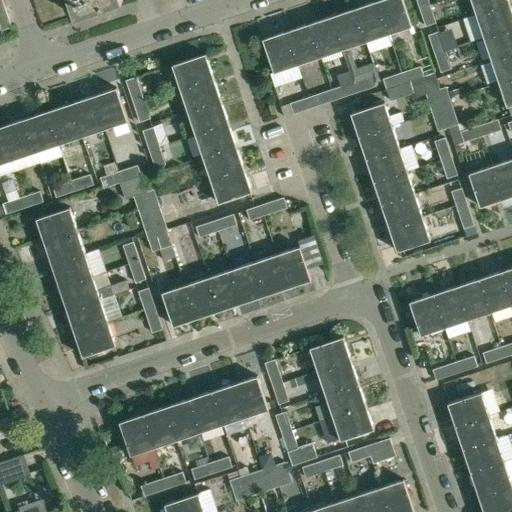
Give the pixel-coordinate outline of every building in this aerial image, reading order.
[(69,0),(71,2),(76,0),(80,12),(74,14),(75,16),(121,0),(69,0)] [(378,0),(377,1),(389,34),(412,26),(403,0),(378,0)] [(471,0),(477,15),(510,4),(508,0),(471,0)] [(377,1),(354,8),(365,42),(389,34),(377,1)] [(436,23),(429,2),(419,6),(426,26),(436,23)] [(511,10),(510,4),(477,15),(484,38),(511,28),(511,10)] [(332,16),(343,49),(365,42),(354,8),(332,16)] [(0,26),(2,31),(12,28),(5,9),(0,10),(0,26)] [(332,16),(309,23),(320,57),(343,49),(332,16)] [(297,65),(320,57),(309,23),(286,31),(297,65)] [(511,28),(484,38),(492,61),(511,53),(511,28)] [(274,72),(297,65),(286,31),(263,39),(274,72)] [(429,35),(435,54),(445,50),(439,31),(429,35)] [(445,50),(435,54),(441,72),(451,69),(445,50)] [(511,53),(492,61),(499,83),(511,78),(511,53)] [(181,89),(214,78),(206,54),(173,65),(181,89)] [(354,82),(357,92),(380,84),(375,67),(351,75),(354,82)] [(420,67),(402,74),(405,84),(410,82),(423,78),(420,67)] [(405,84),(402,74),(383,80),(386,90),(405,84)] [(126,81),(133,102),(143,98),(136,78),(126,81)] [(188,111),(221,100),(214,78),(181,89),(188,111)] [(511,78),(499,83),(507,107),(511,104),(511,78)] [(338,98),(357,92),(354,82),(335,89),(338,98)] [(94,95),(105,129),(128,121),(116,88),(94,95)] [(436,91),(442,109),(452,106),(446,88),(440,90),(436,91)] [(327,91),(308,97),(311,108),(331,102),(327,91)] [(426,94),(432,113),(442,109),(436,91),(426,94)] [(105,129),(94,95),(71,103),(82,137),(105,129)] [(311,108),(308,97),(289,104),(293,114),(311,108)] [(150,119),(143,98),(133,102),(140,122),(150,119)] [(229,123),(221,100),(188,111),(196,134),(229,123)] [(359,137),(393,126),(385,102),(352,113),(359,137)] [(82,137),(71,103),(48,110),(59,144),(82,137)] [(452,106),(442,109),(448,128),(458,124),(452,106)] [(438,132),(448,128),(442,109),(432,113),(438,132)] [(59,144),(48,110),(25,118),(37,152),(59,144)] [(465,131),(474,128),(471,117),(461,121),(465,131)] [(13,159),(37,152),(25,118),(2,126),(13,159)] [(498,120),(479,126),(483,136),(501,130),(498,120)] [(229,123),(196,134),(204,157),(237,146),(229,123)] [(0,163),(13,159),(2,126),(0,126),(0,163)] [(393,126),(359,137),(367,160),(400,148),(409,146),(406,136),(397,138),(393,126)] [(464,142),(483,136),(479,126),(474,128),(465,131),(461,132),(464,142)] [(149,148),(159,145),(153,128),(143,131),(149,148)] [(435,141),(441,161),(452,157),(445,138),(435,141)] [(164,161),(159,145),(149,148),(155,167),(165,164),(164,161)] [(237,146),(204,157),(211,179),(244,168),(237,146)] [(400,148),(367,160),(374,182),(408,171),(400,148)] [(458,175),(452,157),(441,161),(447,178),(458,175)] [(503,199),(511,195),(511,158),(492,165),(503,199)] [(119,171),(122,181),(141,175),(138,165),(119,171)] [(503,199),(492,165),(469,173),(481,206),(503,199)] [(252,191),(244,168),(211,179),(219,202),(252,191)] [(122,181),(119,171),(101,177),(104,188),(120,182),(122,181)] [(408,171),(374,182),(382,204),(415,193),(408,171)] [(71,180),(74,190),(93,184),(90,174),(71,180)] [(144,193),(147,192),(141,175),(122,181),(120,182),(125,199),(134,196),(144,193)] [(74,190),(71,180),(52,186),(56,196),(74,190)] [(458,209),(458,210),(468,207),(462,188),(452,191),(458,209)] [(144,193),(150,211),(160,207),(154,189),(147,192),(144,193)] [(39,191),(21,197),(24,207),(43,201),(39,191)] [(134,196),(140,214),(150,211),(144,193),(134,196)] [(415,193),(382,204),(389,227),(423,216),(415,193)] [(6,213),(24,207),(21,197),(3,203),(6,213)] [(265,204),(268,214),(287,207),(284,197),(265,204)] [(268,214),(265,204),(246,210),(250,220),(268,214)] [(37,218),(44,241),(78,230),(70,207),(37,218)] [(166,226),(160,207),(150,211),(156,229),(166,226)] [(474,225),(468,207),(458,210),(464,229),(474,225)] [(140,214),(146,233),(156,229),(150,211),(140,214)] [(215,220),(218,230),(237,224),(233,214),(215,220)] [(423,216),(389,227),(397,251),(431,240),(423,216)] [(218,230),(215,220),(196,227),(200,236),(218,230)] [(166,226),(156,229),(162,248),(172,245),(166,226)] [(162,248),(156,229),(146,233),(152,251),(162,248)] [(85,253),(78,230),(44,241),(52,264),(85,253)] [(123,245),(129,263),(139,260),(133,241),(123,245)] [(300,246),(276,254),(288,287),(311,279),(300,246)] [(52,264),(60,287),(93,276),(85,253),(52,264)] [(253,262),(264,295),(288,287),(276,254),(253,262)] [(139,260),(129,263),(135,282),(145,278),(139,260)] [(253,262),(231,269),(242,302),(264,295),(253,262)] [(511,267),(501,271),(511,303),(511,267)] [(208,277),(219,310),(242,302),(231,269),(208,277)] [(511,303),(501,271),(478,279),(489,312),(511,304),(511,303)] [(67,310),(100,299),(113,294),(110,284),(97,288),(93,276),(60,287),(67,310)] [(219,310),(208,277),(186,284),(197,318),(219,310)] [(467,319),(489,312),(478,279),(456,286),(467,319)] [(174,325),(197,318),(186,284),(163,292),(174,325)] [(456,286),(433,294),(444,327),(467,319),(456,286)] [(145,312),(156,308),(148,288),(138,291),(145,312)] [(421,335),(444,327),(433,294),(409,302),(421,335)] [(67,310),(75,332),(108,321),(100,299),(67,310)] [(156,308),(145,312),(152,332),(163,329),(156,308)] [(116,345),(108,321),(75,332),(83,356),(116,345)] [(318,371),(351,360),(343,336),(310,348),(318,371)] [(511,343),(502,347),(505,357),(511,354),(511,343)] [(505,357),(502,347),(483,353),(487,363),(505,357)] [(453,363),(457,373),(478,366),(474,356),(453,363)] [(265,363),(272,384),(282,380),(275,359),(265,363)] [(325,394),(359,382),(351,360),(318,371),(325,394)] [(457,373),(453,363),(433,370),(436,380),(457,373)] [(257,375),(234,383),(245,416),(268,409),(257,375)] [(289,401),(282,380),(272,384),(278,404),(289,401)] [(359,382),(325,394),(333,416),(366,405),(359,382)] [(245,416),(234,383),(211,391),(222,424),(245,416)] [(211,391),(188,398),(200,432),(222,424),(211,391)] [(456,427),(489,416),(499,413),(495,403),(486,406),(482,393),(449,403),(456,427)] [(177,439),(200,432),(188,398),(166,406),(177,439)] [(366,405),(333,416),(341,439),(374,428),(366,405)] [(166,406),(143,414),(154,447),(177,439),(166,406)] [(282,434),(292,431),(285,412),(276,415),(282,434)] [(154,447),(143,414),(120,421),(131,455),(154,447)] [(489,416),(456,427),(464,449),(503,436),(500,428),(494,430),(489,416)] [(288,452),(298,449),(292,431),(282,434),(288,452)] [(472,472),(505,461),(511,459),(511,457),(505,436),(503,437),(503,436),(464,449),(472,472)] [(369,444),(372,455),(393,448),(389,438),(369,444)] [(298,449),(288,452),(293,466),(318,458),(313,444),(298,449)] [(372,455),(369,444),(348,451),(351,461),(372,455)] [(0,485),(30,476),(23,455),(0,462),(0,485)] [(320,461),(324,471),(343,465),(339,455),(320,461)] [(210,463),(213,473),(232,467),(229,456),(210,463)] [(305,477),(324,471),(320,461),(302,467),(305,477)] [(472,472),(479,495),(511,484),(511,482),(505,461),(472,472)] [(263,469),(266,479),(288,472),(285,462),(263,469)] [(213,473),(210,463),(192,469),(195,479),(213,473)] [(263,469),(240,477),(243,487),(266,479),(263,469)] [(162,479),(165,489),(185,482),(182,472),(162,479)] [(291,482),(288,472),(266,479),(269,489),(291,482)] [(243,487),(240,477),(230,480),(236,500),(247,497),(243,487)] [(403,478),(380,486),(388,511),(413,511),(415,511),(403,478)] [(165,489),(162,479),(141,486),(144,496),(165,489)] [(266,479),(243,487),(247,497),(269,489),(266,479)] [(511,484),(479,495),(484,511),(503,511),(511,509),(511,484)] [(363,511),(388,511),(380,486),(358,494),(363,511)] [(167,511),(204,511),(199,493),(165,504),(167,511)] [(363,511),(358,494),(335,501),(338,511),(363,511)] [(312,509),(313,511),(338,511),(335,501),(312,509)]
